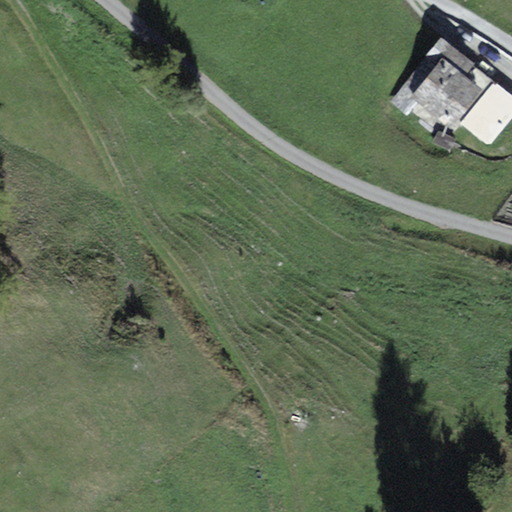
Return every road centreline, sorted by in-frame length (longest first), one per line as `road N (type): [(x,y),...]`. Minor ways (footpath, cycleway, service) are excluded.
road 1 (track): [(12,0),(89,114),(142,220),(229,335),(288,511)]
road 2 (track): [(102,0),(242,120),(312,163),(386,200),(511,236)]
